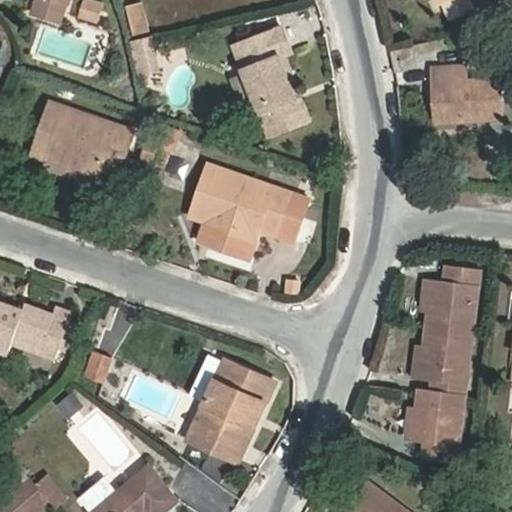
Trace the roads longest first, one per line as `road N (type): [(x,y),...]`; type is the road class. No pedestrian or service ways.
road 1 (residential): [(355,345),(0,235)]
road 2 (residential): [(383,213),(370,58),(356,0)]
road 3 (residential): [(282,511),(322,444),(355,345)]
road 4 (residential): [(355,345),(383,213)]
road 5 (residential): [(383,213),(511,225)]
